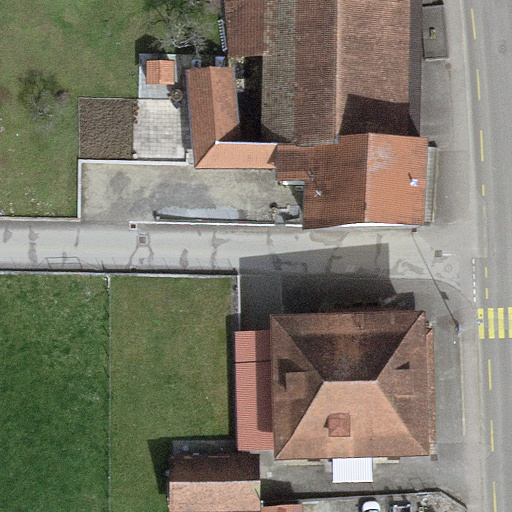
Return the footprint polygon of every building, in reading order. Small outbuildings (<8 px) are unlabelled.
[(265,70),(264,149),(284,149),(349,150),(414,151),(416,10),(393,9),(277,8),(267,8),(267,0),(225,0),(225,69),(265,70)] [(276,0),(277,8),(393,9),(393,0),(276,0)] [(238,88),(188,89),(190,169),(209,169),(239,168),(238,88)] [(349,174),(349,150),(284,149),(283,202),(314,202),(314,248),(429,249),(430,175),(349,174)] [(239,168),(209,169),(210,190),(141,191),(141,227),(270,225),(269,168),(239,168)] [(423,343),(280,338),(276,470),(419,474),(423,343)] [(258,511),(259,471),(176,471),(176,511),(258,511)]
